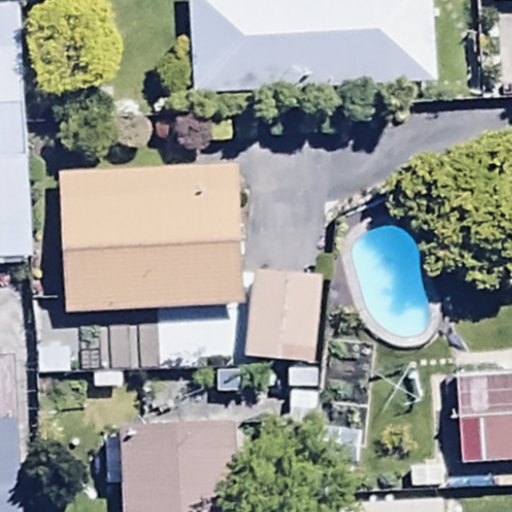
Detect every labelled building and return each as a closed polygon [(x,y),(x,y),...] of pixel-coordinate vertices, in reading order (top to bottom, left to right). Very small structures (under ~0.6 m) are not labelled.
[(21,0),(0,0),(0,225),(33,224),(21,0)] [(176,0),(179,55),(433,42),(430,0),(176,0)] [(55,129),(63,275),(240,265),(232,119),(55,129)] [(306,326),(317,242),(255,234),(245,319),(306,326)] [(228,321),(150,325),(153,373),(230,369),(228,321)] [(17,511),(13,359),(0,359),(0,511),(17,511)] [(511,372),(450,376),(454,462),(511,459),(511,372)] [(141,389),(142,425),(117,426),(118,442),(102,442),(103,481),(120,480),(121,511),(235,511),(232,421),(201,422),(200,386),(141,389)] [(313,461),(313,511),(436,511),(436,460),(313,461)]
